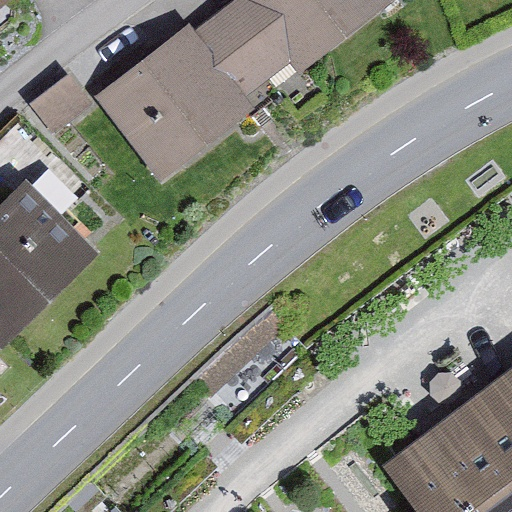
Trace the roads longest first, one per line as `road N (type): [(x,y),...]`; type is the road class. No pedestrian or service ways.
road 1 (secondary): [(0,502),(319,209),(444,124),(511,89)]
road 2 (residential): [(0,97),(126,0)]
